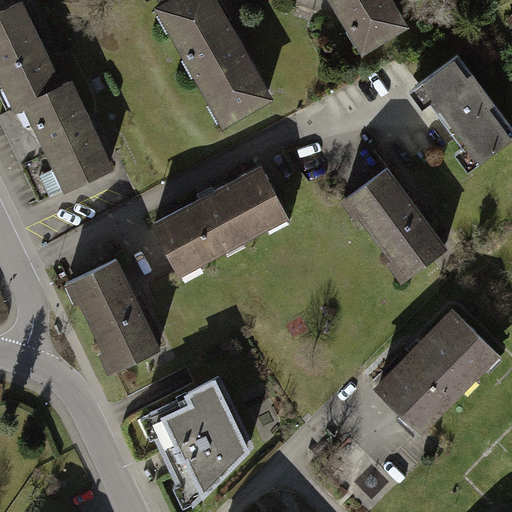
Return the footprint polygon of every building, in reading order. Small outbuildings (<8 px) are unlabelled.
[(0,80),(11,105),(23,99),(54,84),(14,0),(9,0),(0,4),(0,80)] [(208,0),(169,0),(151,10),(213,128),(262,102),(208,0)] [(383,0),(324,0),(353,56),(400,32),(383,0)] [(511,122),(466,55),(418,88),(474,169),(511,143),(511,122)] [(65,78),(54,84),(23,99),(63,184),(105,164),(65,78)] [(391,165),(341,198),(396,281),(446,248),(391,165)] [(264,168),(148,221),(171,273),(288,220),(264,168)] [(119,257),(64,278),(100,371),(155,350),(119,257)] [(490,351),(444,309),(369,391),(414,433),(490,351)] [(215,385),(137,424),(181,511),(182,511),(243,446),(215,385)]
